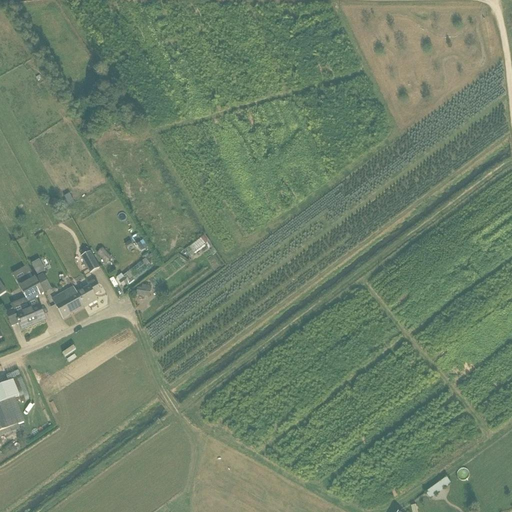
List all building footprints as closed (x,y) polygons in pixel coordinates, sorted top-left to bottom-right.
[(53,199),(49,205),(55,209),(59,203),(53,199)] [(137,246),(141,253),(148,249),(144,242),(137,246)] [(81,258),(90,274),(99,269),(90,253),(87,249),(80,253),(82,257),(81,258)] [(102,249),(96,255),(106,265),(112,260),(102,249)] [(45,272),(39,261),(31,265),(37,276),(45,272)] [(15,282),(27,304),(44,295),(43,294),(43,293),(36,281),(36,280),(31,273),(15,282)] [(43,277),(36,281),(43,293),(50,290),(43,277)] [(94,296),(101,292),(94,281),(87,285),(89,288),(77,294),(76,295),(84,307),(84,309),(97,301),(94,296)] [(136,295),(140,296),(149,297),(151,287),(142,286),(141,289),(137,288),(136,295)] [(63,319),(84,307),(76,295),(77,294),(74,289),(73,289),(63,294),(66,300),(56,306),(63,319)] [(21,331),(45,321),(39,306),(25,312),(23,307),(6,314),(12,327),(18,325),(21,331)] [(19,397),(13,382),(0,387),(0,438),(20,430),(18,427),(25,424),(15,399),(19,397)]
